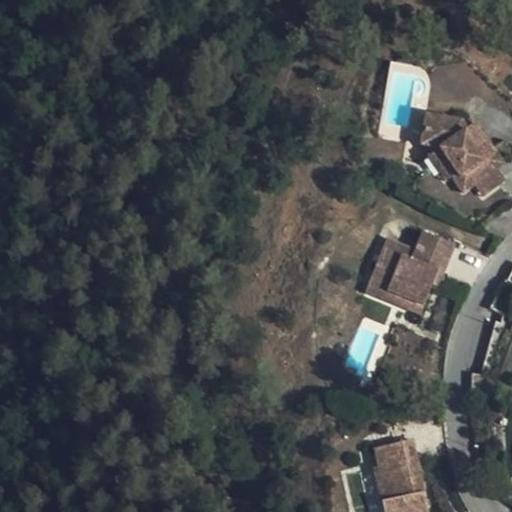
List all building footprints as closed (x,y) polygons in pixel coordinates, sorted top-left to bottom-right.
[(464,179),(475,172),(497,158),(506,152),(478,108),(470,113),(464,104),(433,99),(423,127),(435,130),(443,132),(456,154),(450,159),(464,179)] [(442,162),(450,159),(456,154),(443,132),(435,130),(428,141),(442,162)] [(497,158),(475,172),(483,185),(507,170),(497,158)] [(382,221),(366,259),(383,266),(381,271),(421,287),(433,258),(441,261),(458,221),(425,206),(413,234),(382,221)] [(511,256),(503,266),(511,271),(511,256)] [(383,266),(366,259),(359,275),(416,299),(421,287),(381,271),(383,266)] [(376,511),(419,511),(400,431),(366,437),(370,456),(364,459),(376,511)]
